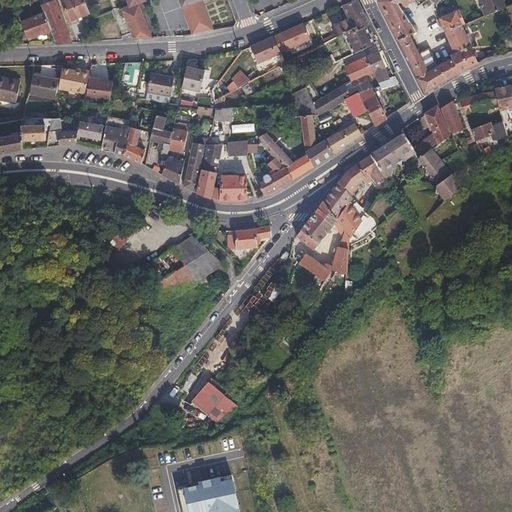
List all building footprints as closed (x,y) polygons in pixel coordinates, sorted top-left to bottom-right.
[(70,39),(55,0),(47,0),(39,3),(42,10),(49,28),(54,40),(70,39)] [(87,11),(82,0),(61,0),(69,21),(80,18),(79,14),(87,11)] [(367,24),(354,0),(351,0),(341,5),(345,14),(341,16),(344,22),(331,28),(334,34),(326,38),(328,43),(343,36),(364,26),(367,24)] [(413,30),(397,0),(402,0),(404,2),(407,0),(376,0),(376,1),(423,90),(445,77),(437,63),(435,65),(432,60),(424,65),(417,51),(411,40),(414,39),(411,32),(413,30)] [(503,6),(500,0),(474,0),(482,15),(503,6)] [(148,36),(135,1),(127,4),(118,7),(130,37),(148,36)] [(460,20),(455,8),(451,11),(434,19),(439,30),(441,28),(460,20)] [(49,28),(42,10),(20,20),(26,37),(49,28)] [(475,60),(459,25),(462,23),(460,20),(441,28),(451,51),(446,53),(448,57),(437,63),(445,77),(475,60)] [(204,30),(202,22),(187,25),(190,32),(204,30)] [(372,43),(364,26),(343,36),(352,53),(372,43)] [(434,59),(427,46),(417,51),(424,65),(432,60),(434,59)] [(383,66),(377,51),(365,56),(372,71),(383,66)] [(305,114),(357,90),(369,85),(370,84),(366,74),(372,71),(365,56),(344,66),(350,80),(317,96),(309,79),(293,97),(292,115),(293,119),(297,118),(305,114)] [(137,79),(141,60),(124,62),(120,79),(137,79)] [(198,91),(202,70),(184,66),(179,87),(198,91)] [(83,94),(87,73),(60,68),(58,80),(56,88),(83,94)] [(378,84),(394,76),(392,71),(376,78),(378,84)] [(160,94),(164,75),(148,72),(144,91),(160,94)] [(56,88),(58,80),(30,75),(27,94),(54,99),(56,88)] [(168,95),(172,77),(164,75),(160,94),(168,95)] [(244,84),(239,75),(227,81),(232,90),(244,84)] [(0,77),(0,101),(14,104),(18,81),(0,77)] [(384,116),(369,85),(357,90),(358,90),(366,109),(373,124),(384,116)] [(511,105),(511,87),(511,85),(497,88),(501,108),(511,105)] [(496,102),(492,88),(459,98),(464,112),(496,102)] [(366,109),(358,90),(349,94),(357,112),(366,109)] [(156,108),(160,94),(144,91),(142,105),(156,108)] [(212,100),(222,95),(210,92),(212,100)] [(165,110),(168,95),(160,94),(156,108),(165,110)] [(462,127),(452,99),(439,105),(451,132),(462,127)] [(448,133),(436,107),(434,103),(422,111),(433,134),(436,143),(448,133)] [(170,129),(161,127),(164,113),(156,111),(150,138),(161,141),(159,151),(165,152),(166,147),(170,129)] [(91,123),(93,117),(79,114),(78,120),(91,123)] [(319,141),(305,114),(297,118),(299,127),(302,136),(303,141),(305,149),(319,141)] [(57,129),(59,116),(51,116),(50,121),(48,128),(57,129)] [(135,145),(139,128),(133,126),(134,120),(130,119),(129,121),(125,142),(135,145)] [(100,139),(103,125),(91,123),(78,120),(76,130),(76,133),(100,139)] [(125,142),(129,121),(126,120),(125,124),(123,123),(121,134),(119,134),(118,137),(116,137),(113,151),(123,154),(125,142)] [(44,138),(44,123),(22,124),(20,132),(21,140),(44,138)] [(331,152),(359,133),(354,125),(349,128),(346,124),(337,129),(336,127),(332,129),(333,132),(324,138),(331,152)] [(488,131),(486,124),(471,129),(474,137),(488,131)] [(181,151),(185,129),(171,125),(170,129),(166,147),(181,151)] [(76,133),(76,130),(57,132),(57,144),(74,142),(76,133)] [(385,164),(412,147),(402,131),(369,153),(378,166),(387,180),(392,188),(399,186),(385,164)] [(21,140),(20,132),(0,136),(0,151),(21,147),(21,140)] [(312,164),(305,149),(292,156),(286,149),(284,151),(262,134),(257,135),(258,142),(271,154),(276,159),(287,172),(290,177),(312,164)] [(312,164),(331,152),(324,138),(319,141),(305,149),(312,164)] [(192,189),(202,143),(191,141),(181,183),(192,189)] [(140,162),(144,148),(135,145),(125,142),(123,154),(140,162)] [(245,197),(245,174),(220,175),(218,187),(211,187),(220,143),(206,143),(195,190),(219,199),(240,198),(245,197)] [(451,173),(439,158),(431,148),(434,145),(432,144),(425,150),(417,155),(435,184),(451,173)] [(355,213),(347,201),(351,196),(349,194),(356,185),(354,183),(378,166),(369,153),(347,167),(322,199),(334,217),(338,213),(351,231),(363,213),(355,213)] [(290,177),(287,172),(276,159),(271,154),(269,155),(271,158),(265,162),(270,169),(264,174),(260,171),(255,175),(253,178),(261,192),(271,189),(290,177)] [(177,181),(181,162),(164,158),(160,172),(177,181)] [(392,188),(387,180),(380,183),(380,185),(372,190),(367,198),(371,201),(376,194),(392,188)] [(312,247),(332,222),(338,230),(342,228),(334,217),(322,199),(295,233),(312,247)] [(351,231),(338,213),(334,217),(342,228),(342,229),(348,236),(351,231)] [(109,224),(90,248),(108,263),(127,238),(109,224)] [(259,242),(259,238),(269,236),(270,235),(268,224),(241,230),(234,230),(236,249),(255,246),(259,242)] [(347,248),(348,236),(342,229),(338,248),(347,248)] [(221,264),(190,236),(172,248),(194,281),(221,264)] [(194,281),(172,248),(131,275),(134,281),(141,277),(160,304),(194,281)] [(345,273),(347,248),(338,248),(332,272),(345,273)] [(310,271),(317,262),(307,254),(300,264),(310,271)] [(332,272),(317,262),(310,271),(324,280),(332,272)] [(211,415),(225,393),(206,381),(192,403),(211,415)] [(241,511),(233,473),(201,480),(202,486),(179,491),(183,511),(241,511)]
